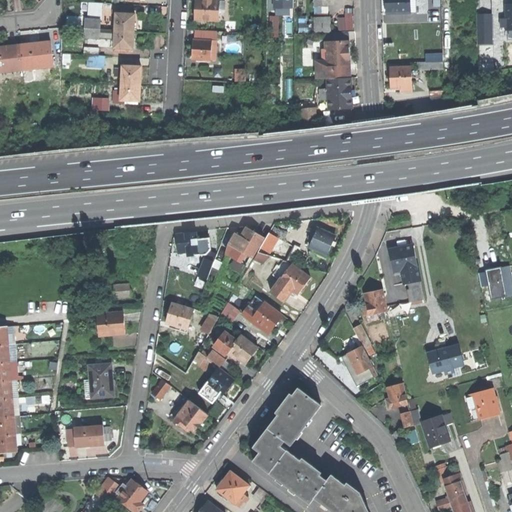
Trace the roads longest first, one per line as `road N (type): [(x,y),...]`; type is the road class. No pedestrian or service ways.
road 1 (trunk): [(511,121),(0,184)]
road 2 (trunk): [(0,217),(511,155)]
road 3 (residential): [(370,213),(174,226),(163,235),(128,465)]
road 4 (tertiary): [(368,0),(370,213)]
road 5 (residential): [(292,354),(381,439),(416,511)]
road 6 (tertiary): [(370,213),(344,273),(292,354)]
road 7 (tertiary): [(292,354),(202,474)]
road 8 (unknown): [(380,511),(315,431),(336,394)]
road 9 (residential): [(0,475),(128,465)]
